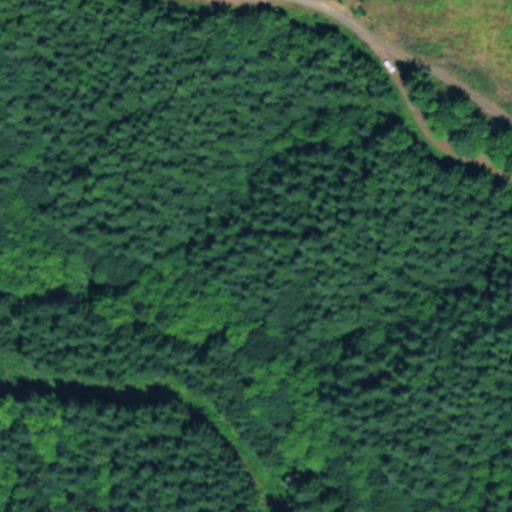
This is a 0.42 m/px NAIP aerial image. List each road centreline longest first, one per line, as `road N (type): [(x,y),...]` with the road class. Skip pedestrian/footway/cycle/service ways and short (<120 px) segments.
road 1 (residential): [(511,138),(158,0)]
road 2 (track): [(511,253),(396,93)]
